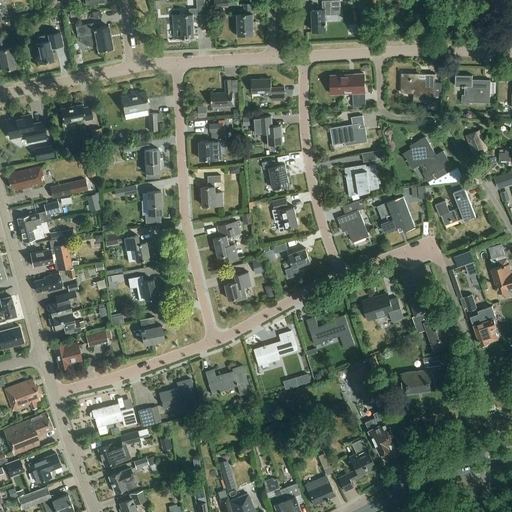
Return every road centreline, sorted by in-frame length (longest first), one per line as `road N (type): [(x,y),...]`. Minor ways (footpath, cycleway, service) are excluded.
road 1 (residential): [(214,342),(184,219),(176,62)]
road 2 (residential): [(511,232),(437,121),(383,110),(377,51)]
road 3 (residential): [(338,276),(304,142),(302,55)]
road 4 (residential): [(54,395),(214,342)]
road 5 (unclassified): [(42,357),(0,196)]
road 6 (residential): [(214,342),(338,276)]
road 7 (tertiary): [(377,51),(511,53)]
road 8 (primary): [(365,511),(488,463)]
road 9 (tertiary): [(0,94),(129,68)]
road 10 (unclassified): [(96,511),(54,395)]
